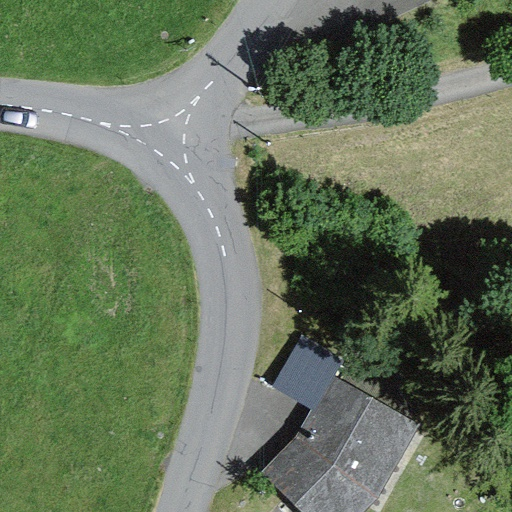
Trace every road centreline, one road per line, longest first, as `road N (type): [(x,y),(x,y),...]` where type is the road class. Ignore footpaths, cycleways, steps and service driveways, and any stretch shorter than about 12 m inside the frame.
road 1 (unclassified): [(177,511),(231,319),(223,234),(203,180),(159,142)]
road 2 (unclassified): [(159,142),(282,0)]
road 3 (residential): [(159,142),(96,117),(0,100)]
